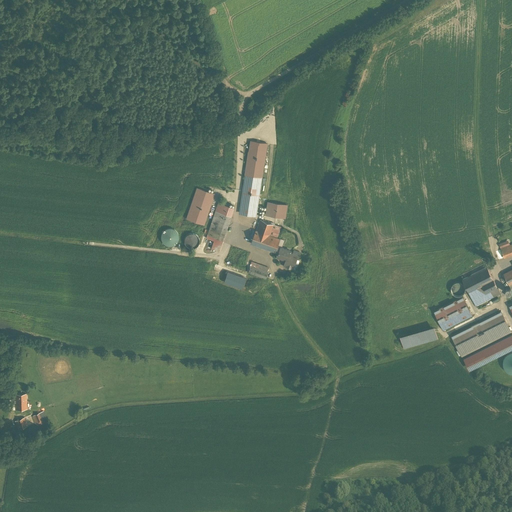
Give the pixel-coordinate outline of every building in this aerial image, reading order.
[(268,143),(250,140),(244,175),(245,175),(263,177),(268,143)] [(263,177),(245,175),(239,214),(256,216),(263,177)] [(197,188),(187,218),(203,224),(214,193),(197,188)] [(268,201),(266,214),(285,217),(287,204),(268,201)] [(233,208),(218,203),(215,211),(231,217),(233,208)] [(231,217),(215,211),(207,235),(222,240),(231,217)] [(281,226),(260,219),(256,231),(256,230),(251,243),(276,252),(276,251),(278,246),(280,239),(277,238),(281,226)] [(161,233),(161,234),(161,236),(161,238),(161,240),(162,242),(164,243),(165,244),(167,245),(169,245),(171,245),(172,245),(174,244),(176,243),(177,241),(178,240),(178,238),(179,236),(178,234),(178,233),(177,231),(176,230),(174,229),(172,228),(171,227),(169,227),(167,228),(165,229),(164,230),(162,231),(161,233)] [(199,242),(199,241),(199,239),(199,238),(198,237),(197,235),(196,234),(195,234),(193,233),(192,233),(190,233),(189,234),(187,235),(186,236),(185,237),(185,238),(184,240),(184,241),(184,243),(185,244),(186,245),(187,246),(188,247),(190,248),(191,248),(193,248),(194,248),(196,247),(197,246),(198,245),(199,244),(199,242)] [(222,240),(207,235),(206,238),(214,241),(211,248),(220,251),(223,241),(222,240)] [(511,244),(501,249),(504,258),(511,254),(511,244)] [(291,251),(278,246),(276,251),(276,252),(279,253),(278,256),(284,258),(284,259),(286,260),(288,260),(291,253),(291,251)] [(291,253),(288,260),(286,260),(284,265),(292,268),(294,263),(295,264),(297,258),(292,256),(293,253),(291,253)] [(268,268),(254,263),(253,267),(267,272),(268,268)] [(253,267),(250,266),(248,272),(266,278),(268,272),(267,272),(253,267)] [(487,267),(462,280),(476,306),(501,294),(487,267)] [(511,269),(503,274),(511,289),(511,290),(511,269)] [(246,277),(227,271),(223,281),(242,288),(246,277)] [(465,292),(465,289),(465,286),(463,284),(461,282),(458,282),(455,283),(453,284),(451,287),(451,289),(451,292),(453,294),(455,296),(458,296),(461,296),(463,294),(465,292)] [(463,297),(434,312),(443,330),(472,315),(463,297)] [(501,312),(452,336),(462,356),(511,332),(501,312)] [(435,326),(400,336),(404,349),(438,340),(435,326)] [(511,333),(463,358),(469,370),(511,348),(511,333)] [(506,354),(504,357),(503,361),(503,365),(504,369),(507,371),(510,373),(511,373),(511,351),(510,352),(506,354)] [(14,394),(14,409),(27,409),(27,394),(14,394)] [(35,422),(37,426),(45,422),(44,420),(47,419),(43,411),(33,416),(36,421),(35,422)] [(15,421),(18,430),(28,425),(25,417),(15,421)] [(7,433),(4,434),(6,438),(9,437),(10,438),(16,434),(13,428),(9,431),(8,430),(6,431),(7,433)]
